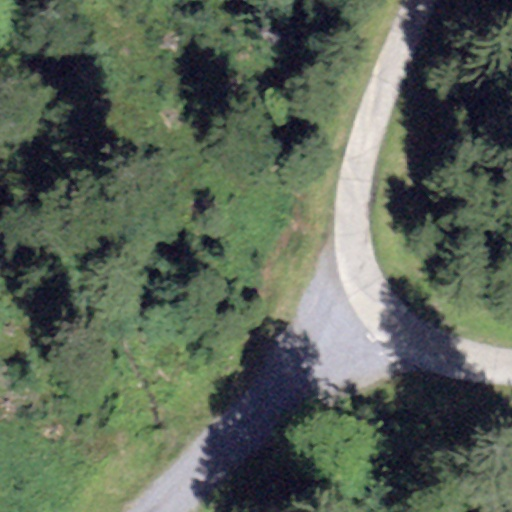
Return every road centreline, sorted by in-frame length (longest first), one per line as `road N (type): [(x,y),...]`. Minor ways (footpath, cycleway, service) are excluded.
road 1 (track): [(426,0),(365,181),(361,252),(380,308),(408,328),(460,354),(511,352)]
road 2 (track): [(146,511),(215,440),(380,308)]
